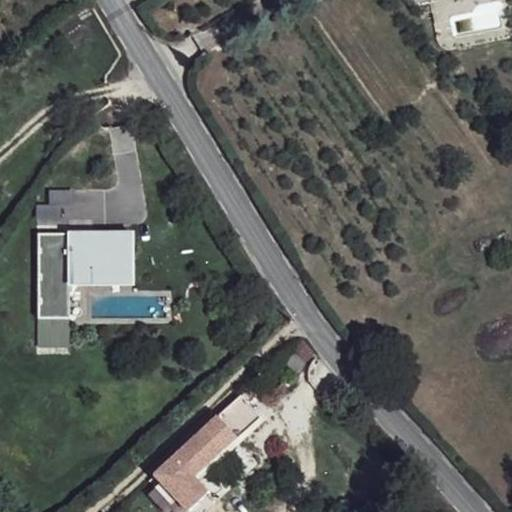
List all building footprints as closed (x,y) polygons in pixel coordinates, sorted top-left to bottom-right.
[(92,221),(67,222),(67,237),(92,236),(92,221)] [(131,273),(131,236),(92,236),(67,237),(37,237),(37,321),(68,320),(68,273),(88,273),(131,273)] [(88,273),(68,273),(68,320),(88,321),(88,296),(88,273)] [(131,273),(88,273),(88,296),(131,296),(131,273)] [(313,355),(300,339),(276,362),(287,376),(313,355)] [(220,412),(236,431),(256,414),(240,395),(220,412)] [(232,436),(218,416),(161,467),(166,473),(188,493),(198,484),(189,476),(232,436)] [(188,493),(166,473),(155,483),(179,511),(184,511),(205,493),(198,484),(188,493)]
